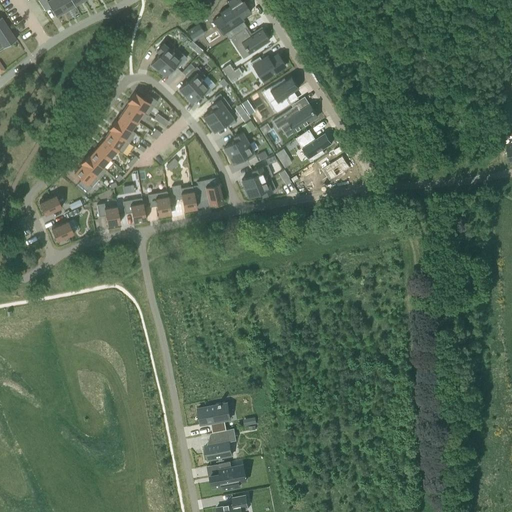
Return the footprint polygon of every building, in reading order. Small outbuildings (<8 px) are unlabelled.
[(46,0),(37,0),(45,11),(46,10),(45,9),(49,7),(50,7),(55,16),(65,11),(59,0),(47,0),(46,0)] [(75,5),(71,0),(59,0),(65,11),(75,5)] [(223,18),(217,22),(224,34),(225,33),(228,38),(230,37),(245,28),(247,26),(244,21),(246,20),(244,16),(250,12),(243,0),(241,1),(240,0),(228,0),(227,1),(230,5),(219,12),(223,18)] [(3,48),(16,39),(15,39),(1,17),(2,17),(1,16),(0,17),(0,49),(3,48)] [(187,30),(190,35),(192,38),(192,39),(195,37),(199,34),(203,32),(198,24),(197,23),(197,24),(187,30)] [(245,28),(230,37),(230,38),(234,43),(237,49),(244,45),(244,46),(244,47),(245,49),(246,49),(249,53),(255,49),(269,41),(261,29),(252,35),(250,36),(249,35),(249,34),(247,32),(245,28)] [(151,66),(155,70),(157,69),(158,70),(173,52),(163,43),(156,50),(160,53),(151,64),(152,64),(151,66)] [(173,52),(158,70),(165,76),(168,72),(173,65),(177,68),(186,58),(176,49),(176,48),(174,50),(173,52)] [(259,57),(250,62),(262,81),(266,78),(271,75),(276,72),(281,68),(285,66),(281,60),(279,56),(277,54),(275,56),(269,60),(267,56),(265,58),(261,60),(259,57)] [(229,64),(222,68),(226,75),(234,70),(233,70),(229,64)] [(179,90),(178,91),(182,96),(184,94),(185,95),(202,80),(205,77),(205,76),(196,66),(185,76),(188,79),(180,87),(178,89),(179,89),(179,90)] [(234,70),(226,75),(230,81),(242,73),(239,69),(238,67),(234,70)] [(284,79),(269,88),(275,98),(269,102),(276,112),(290,103),(285,96),(299,88),(291,76),(285,80),(284,79)] [(184,97),(184,98),(188,102),(189,101),(190,101),(191,102),(201,93),(204,96),(211,90),(202,80),(185,95),(185,96),(184,97)] [(127,102),(128,103),(128,102),(143,113),(146,115),(147,116),(147,115),(157,101),(147,94),(143,99),(141,97),(135,94),(134,92),(131,97),(127,102)] [(206,114),(203,117),(207,122),(208,124),(226,111),(227,111),(229,109),(231,108),(230,108),(222,97),(211,105),(213,109),(206,114)] [(124,108),(122,111),(137,122),(137,121),(140,117),(143,113),(128,102),(128,103),(124,108)] [(297,104),(272,120),(277,128),(288,121),(294,131),(317,116),(310,105),(301,110),(297,104)] [(116,119),(116,120),(131,130),(137,122),(122,111),(116,119)] [(226,111),(208,124),(213,131),(224,123),(227,127),(235,122),(227,111),(226,111)] [(243,113),(240,116),(244,121),(246,120),(249,118),(245,112),(243,113)] [(109,129),(109,130),(110,129),(129,142),(133,135),(135,133),(131,130),(116,120),(115,119),(109,129)] [(250,121),(241,126),(243,129),(244,131),(251,127),(252,129),(254,128),(250,121)] [(267,123),(259,128),(263,134),(270,129),(267,123)] [(107,134),(103,139),(118,150),(117,150),(121,153),(122,152),(129,142),(110,129),(109,130),(107,134)] [(309,129),(296,137),(302,148),(308,158),(309,157),(311,161),(324,153),(322,149),(332,143),(325,133),(315,139),(309,129)] [(224,149),(222,149),(226,155),(227,154),(228,155),(248,144),(241,132),(233,137),(235,140),(235,141),(227,145),(224,147),(224,148),(224,149)] [(103,139),(96,147),(109,159),(113,155),(117,150),(118,150),(103,139)] [(248,144),(228,155),(233,163),(244,156),(246,160),(255,156),(248,144)] [(91,152),(89,155),(102,167),(108,161),(109,159),(96,147),(91,152)] [(282,149),(276,153),(280,160),(283,158),(287,156),(282,149)] [(264,151),(257,155),(259,160),(260,160),(267,157),(264,151)] [(80,163),(81,164),(81,163),(98,179),(106,170),(103,168),(102,167),(89,155),(88,154),(80,163)] [(274,155),(265,159),(267,164),(276,160),(274,155)] [(174,158),(166,166),(170,170),(178,163),(174,158)] [(80,165),(74,172),(81,179),(79,182),(77,183),(87,192),(96,181),(98,179),(81,163),(81,164),(80,165)] [(247,177),(241,180),(244,188),(266,179),(265,179),(261,168),(260,167),(251,170),(253,175),(247,177)] [(288,176),(282,179),(286,184),(291,181),(288,176)] [(244,190),(243,190),(246,196),(247,195),(248,196),(248,197),(260,191),(262,195),(275,190),(270,177),(268,178),(265,179),(266,179),(244,188),(245,189),(244,190)] [(204,180),(196,182),(197,185),(200,197),(206,195),(208,200),(209,205),(223,201),(219,183),(205,187),(204,180)] [(180,184),(171,186),(173,195),(174,195),(174,199),(181,198),(184,211),(196,208),(195,203),(193,190),(192,186),(180,188),(180,184)] [(166,191),(147,194),(149,207),(156,205),(158,216),(170,213),(166,191)] [(55,194),(39,202),(45,215),(61,207),(60,205),(55,194)] [(141,198),(122,201),(124,213),(127,213),(131,212),(133,222),(145,220),(141,198)] [(79,199),(69,204),(71,209),(81,204),(79,199)] [(104,203),(96,204),(98,217),(105,215),(107,226),(119,223),(116,205),(107,207),(105,208),(104,206),(104,203)] [(77,208),(64,214),(66,218),(79,212),(77,208)] [(64,221),(51,228),(57,241),(73,233),(72,231),(67,220),(64,221)] [(219,404),(198,408),(201,424),(207,423),(207,422),(210,421),(212,432),(213,432),(226,429),(225,420),(230,419),(227,403),(222,404),(221,402),(219,403),(219,404)] [(215,444),(205,446),(207,460),(232,455),(227,429),(226,429),(213,432),(212,432),(211,433),(213,433),(215,444)] [(220,473),(210,475),(213,487),(223,485),(223,489),(240,486),(239,482),(246,481),(243,465),(231,467),(230,461),(219,464),(220,473)] [(224,505),(216,507),(217,511),(241,511),(241,510),(248,509),(245,494),(232,497),(234,503),(229,504),(229,503),(223,504),(224,505)]
